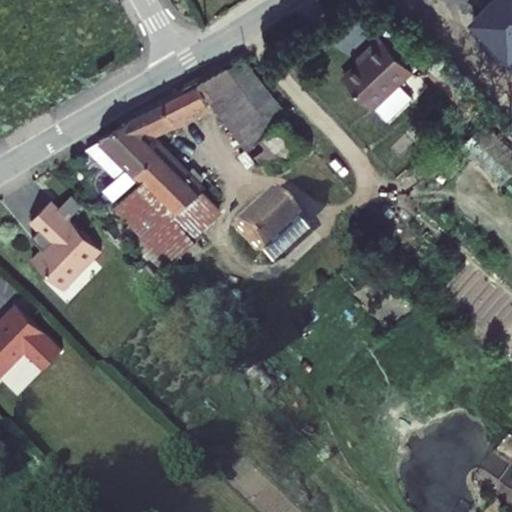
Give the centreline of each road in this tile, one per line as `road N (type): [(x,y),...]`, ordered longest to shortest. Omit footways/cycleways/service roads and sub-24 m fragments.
road 1 (residential): [(181,64),(0,171)]
road 2 (residential): [(286,0),(181,64)]
